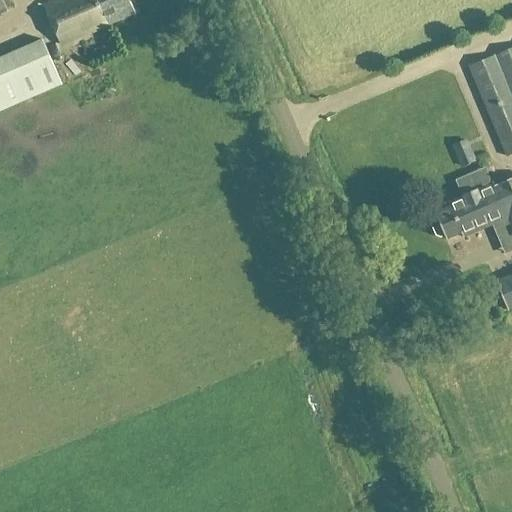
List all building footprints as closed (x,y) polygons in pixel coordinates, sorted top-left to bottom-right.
[(11,0),(0,0),(0,16),(16,9),(11,0)] [(56,0),(43,6),(61,46),(133,14),(126,0),(56,0)] [(42,41),(0,58),(0,111),(61,86),(42,41)] [(511,152),(511,48),(468,67),(505,156),(511,152)] [(467,140),(450,146),(459,169),(476,163),(467,140)] [(511,228),(511,179),(495,187),(494,184),(449,203),(450,207),(435,213),(437,218),(434,220),(432,224),(437,235),(441,237),(445,235),(447,240),(462,234),(463,238),(508,219),(511,228)] [(511,277),(494,286),(507,313),(511,310),(511,277)]
